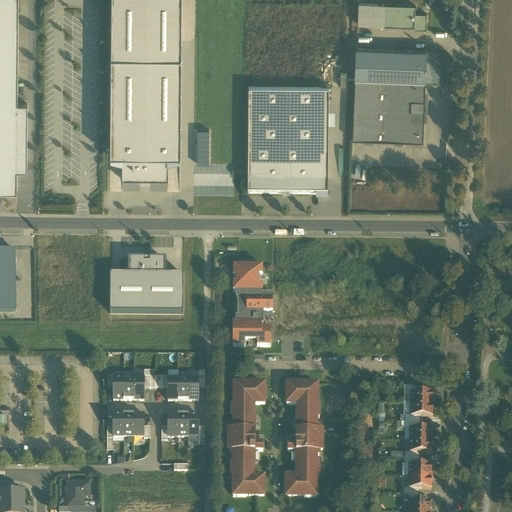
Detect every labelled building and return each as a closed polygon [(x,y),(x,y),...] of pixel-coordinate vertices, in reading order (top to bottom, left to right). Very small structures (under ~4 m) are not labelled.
[(18,0),(0,0),(0,190),(16,191),(17,169),(27,169),(27,103),(17,103),(18,0)] [(181,0),(110,0),(110,155),(121,155),(121,179),(167,179),(167,155),(181,155),(181,0)] [(384,4),(358,3),(357,24),(370,25),(383,26),(384,4)] [(415,51),(356,48),(355,79),(425,82),(426,51),(415,50),(415,51)] [(436,51),(426,51),(425,82),(435,82),(436,51)] [(425,82),(355,79),(352,139),(422,142),(425,82)] [(328,110),(328,87),(248,87),(248,195),(316,195),(327,195),(328,124),(328,110)] [(0,251),(0,312),(17,312),(15,251),(0,251)] [(110,315),(182,316),(183,276),(165,276),(165,262),(129,262),(129,276),(111,276),(110,315)] [(233,294),(236,294),(262,294),(262,285),(258,285),(258,277),(262,277),(262,268),(233,268),(233,279),(236,279),(236,284),(233,284),(233,294)] [(236,294),(236,325),(262,325),(263,325),(263,313),(273,313),(273,296),(262,296),(262,294),(236,294)] [(233,325),(233,348),(245,348),(245,344),(257,344),(257,349),(270,349),(271,330),(262,330),(262,325),(236,325),(233,325)] [(113,402),(124,402),(124,380),(113,380),(113,390),(113,402)] [(124,402),(134,402),(134,380),(124,380),(124,402)] [(144,380),(134,380),(134,402),(144,402),(144,390),(144,380)] [(168,402),(178,402),(178,380),(168,380),(168,390),(168,402)] [(178,402),(188,402),(188,380),(178,380),(178,402)] [(199,380),(188,380),(188,402),(199,402),(199,390),(199,380)] [(265,387),(247,386),(246,385),(234,385),(234,394),(236,394),(236,397),(234,397),(234,406),(232,406),(232,419),(234,419),(234,427),(232,426),(232,432),(228,432),(228,440),(234,440),(234,443),(228,443),(228,451),(232,451),(232,456),(234,456),(234,464),(232,464),(231,477),(233,477),(233,486),(236,486),(236,489),(233,489),(233,498),(246,498),(246,497),(264,497),(264,478),(252,478),(252,465),(254,465),(254,453),(263,453),(263,444),(259,444),(259,439),(254,439),(254,418),(253,418),(253,405),(264,405),(265,387)] [(317,386),(305,386),(305,387),(287,387),(286,406),(298,406),(298,418),(296,418),(296,439),(291,439),(291,444),(288,444),(287,453),(296,453),(296,465),(298,465),(298,478),(286,478),(286,497),(304,497),(304,498),(317,498),(317,490),(314,490),(314,486),(317,486),(317,478),(318,478),(319,465),(317,465),(317,457),(319,457),(319,451),(322,451),(322,444),(317,444),(317,440),(322,440),(322,433),(319,433),(319,427),(317,427),(317,419),(319,419),(319,406),(317,406),(317,398),(315,398),(315,394),(317,394),(317,386)] [(420,394),(411,393),(411,405),(433,406),(433,394),(420,394)] [(433,406),(411,405),(411,417),(420,418),(433,418),(433,406)] [(113,438),(123,438),(123,416),(114,416),(113,427),(113,438)] [(134,416),(123,416),(123,438),(133,439),(134,416)] [(144,416),(134,416),(133,439),(144,439),(144,428),(144,416)] [(167,439),(178,439),(178,416),(168,416),(167,428),(167,439)] [(178,439),(188,439),(188,416),(178,416),(178,439)] [(199,417),(188,416),(188,439),(199,439),(199,429),(199,417)] [(419,430),(410,430),(410,442),(432,442),(432,430),(419,430)] [(432,442),(410,442),(410,454),(419,454),(432,454),(432,442)] [(419,466),(409,466),(409,478),(431,478),(431,466),(419,466)] [(431,478),(409,478),(409,490),(418,490),(431,490),(431,478)] [(89,484),(67,485),(68,508),(71,508),(84,508),(83,495),(89,495),(89,484)] [(23,511),(23,493),(0,492),(0,511),(23,511)] [(418,502),(409,502),(408,511),(430,511),(431,502),(418,502)]
